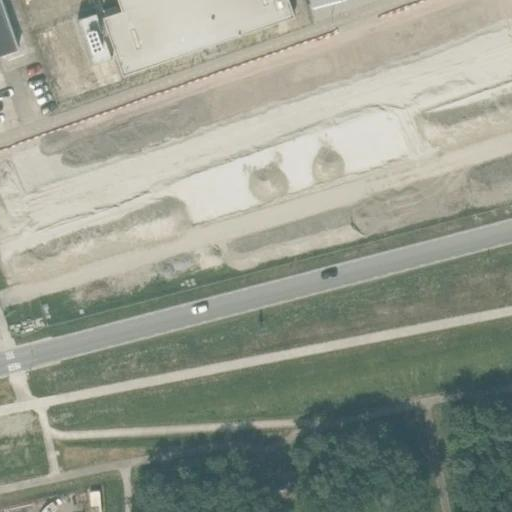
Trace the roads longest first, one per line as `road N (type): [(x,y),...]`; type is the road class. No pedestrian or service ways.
road 1 (primary): [(511,232),(0,363)]
road 2 (unclassified): [(0,149),(422,0)]
